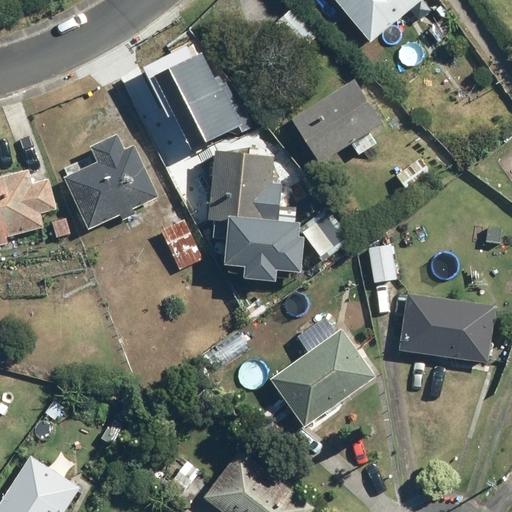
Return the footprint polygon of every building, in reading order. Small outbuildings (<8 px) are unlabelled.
[(420,0),(325,0),(365,47),(421,1),(420,0)] [(287,16),(271,31),(297,58),(313,43),(287,16)] [(125,86),(168,165),(252,120),(226,73),(215,79),(198,48),(125,86)] [(347,86),(285,124),(295,150),(313,169),(375,130),(347,86)] [(119,134),(90,146),(98,163),(65,177),(88,229),(159,198),(135,143),(125,147),(119,134)] [(274,156),(215,152),(210,220),(229,221),(225,265),(245,267),(244,278),(274,280),(275,270),(300,272),(303,237),(298,236),(299,221),(278,219),(281,184),(272,184),(274,156)] [(432,176),(419,159),(392,179),(405,196),(432,176)] [(25,174),(0,180),(0,241),(37,233),(33,217),(49,213),(42,183),(28,186),(25,174)] [(327,216),(303,233),(320,257),(344,241),(327,216)] [(66,217),(46,226),(54,245),(74,236),(66,217)] [(204,262),(181,219),(156,232),(178,275),(204,262)] [(391,243),(368,247),(375,284),(397,280),(391,243)] [(492,310),(403,298),(395,356),(483,368),(492,310)] [(340,334),(263,383),(297,435),(371,382),(340,334)] [(306,511),(235,457),(199,503),(210,511),(306,511)] [(62,511),(76,491),(27,459),(0,499),(0,511),(62,511)] [(171,505),(194,478),(172,460),(149,487),(171,505)]
